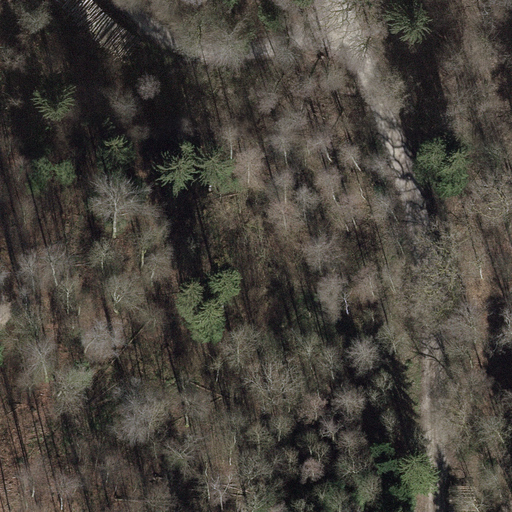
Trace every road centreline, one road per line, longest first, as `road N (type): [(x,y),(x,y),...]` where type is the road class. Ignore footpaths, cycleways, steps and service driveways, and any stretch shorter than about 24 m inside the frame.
road 1 (track): [(341,0),(417,223),(431,303),(437,511)]
road 2 (track): [(216,53),(348,22)]
